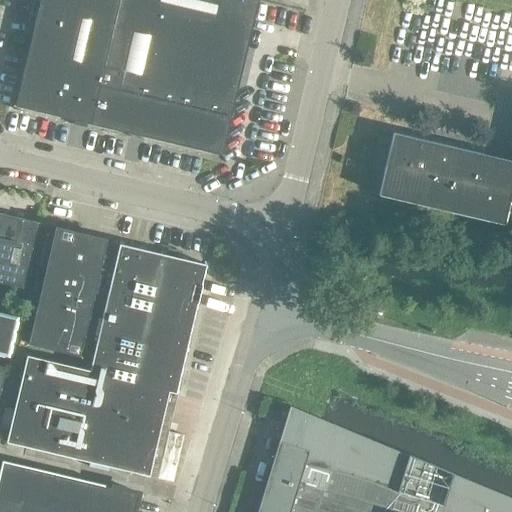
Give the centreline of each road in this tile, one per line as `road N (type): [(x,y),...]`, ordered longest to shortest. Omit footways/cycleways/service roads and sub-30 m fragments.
road 1 (unclassified): [(283,217),(0,159)]
road 2 (unclassified): [(511,378),(262,310)]
road 3 (unclassified): [(283,217),(340,0)]
road 4 (unclassified): [(203,511),(262,310)]
